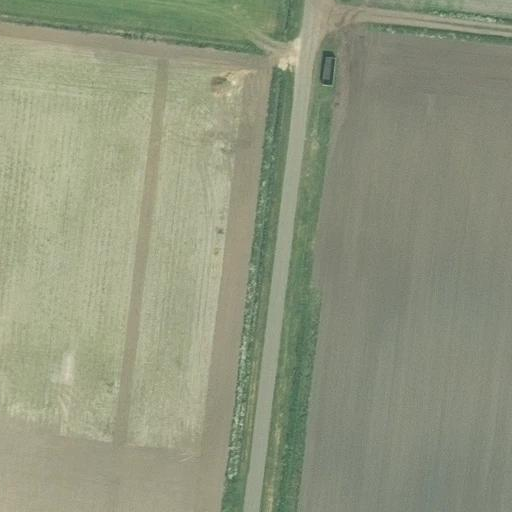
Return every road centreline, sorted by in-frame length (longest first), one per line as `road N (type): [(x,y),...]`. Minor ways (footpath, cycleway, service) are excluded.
road 1 (unclassified): [(253,511),(315,0)]
road 2 (track): [(311,30),(57,0)]
road 3 (track): [(314,8),(511,32)]
